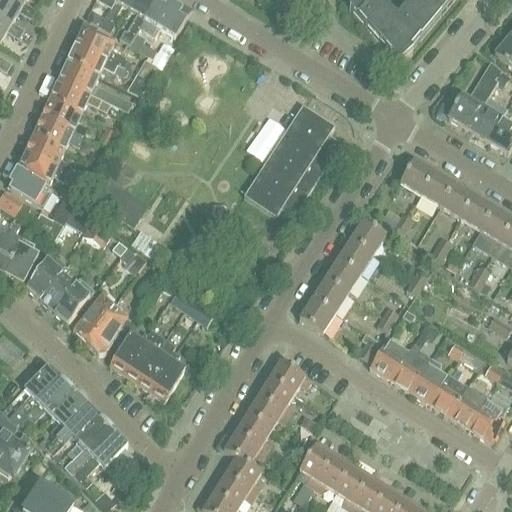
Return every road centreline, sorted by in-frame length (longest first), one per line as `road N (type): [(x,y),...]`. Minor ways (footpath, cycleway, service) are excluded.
road 1 (residential): [(501,469),(267,321)]
road 2 (residential): [(178,479),(0,298)]
road 3 (residential): [(267,321),(396,123)]
road 4 (residential): [(396,123),(198,0)]
road 5 (residential): [(178,479),(267,321)]
road 6 (residential): [(0,149),(75,0)]
road 7 (residential): [(396,123),(494,0)]
road 8 (residential): [(511,193),(396,123)]
